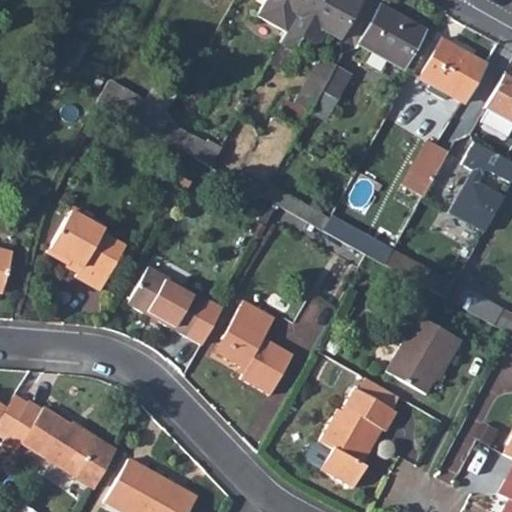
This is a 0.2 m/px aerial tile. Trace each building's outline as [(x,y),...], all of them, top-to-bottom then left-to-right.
[(303,0),(266,0),(257,17),(285,33),(303,0)] [(303,0),(285,33),(279,44),(293,52),(301,39),(312,45),(318,44),(324,33),(336,40),(359,1),(356,0),(303,0)] [(379,7),(358,44),(401,69),(421,31),(394,14),(379,7)] [(438,41),(418,79),(436,90),(461,103),(483,66),(445,44),(438,41)] [(303,85),(318,94),(333,67),(318,58),(303,85)] [(333,67),(318,94),(332,101),(347,75),(333,67)] [(491,95),(483,109),(511,124),(511,80),(503,76),(491,95)] [(223,141),(106,85),(95,107),(212,163),(223,141)] [(511,160),(474,140),(459,163),(471,170),(448,210),(484,231),(504,195),(480,181),(486,168),(511,183),(511,160)] [(403,184),(423,195),(445,153),(427,143),(403,184)] [(79,215),(56,255),(80,270),(82,267),(90,271),(86,282),(108,295),(132,250),(106,236),(109,231),(79,215)] [(0,291),(3,292),(11,252),(0,250),(0,291)] [(154,268),(134,304),(190,336),(212,299),(169,275),(163,273),(154,268)] [(502,323),(508,308),(473,294),(466,309),(502,323)] [(250,304),(229,340),(238,345),(230,360),(244,368),(247,366),(252,369),(246,381),(276,398),(299,358),(268,340),(279,321),(250,304)] [(427,318),(395,374),(399,378),(436,397),(458,358),(463,360),(472,344),(427,318)] [(344,410),(325,442),(340,450),(331,465),(329,472),(359,489),(370,469),(363,465),(383,431),(390,435),(401,415),(359,392),(347,411),(344,410)] [(0,414),(0,438),(6,442),(27,407),(11,397),(7,403),(0,414)] [(97,489),(118,457),(44,410),(42,413),(29,404),(27,407),(6,442),(2,448),(19,459),(25,449),(75,480),(77,477),(97,489)] [(302,459),(318,469),(331,449),(315,439),(302,459)] [(134,464),(109,504),(123,511),(189,511),(192,508),(173,496),(177,488),(134,464)]
